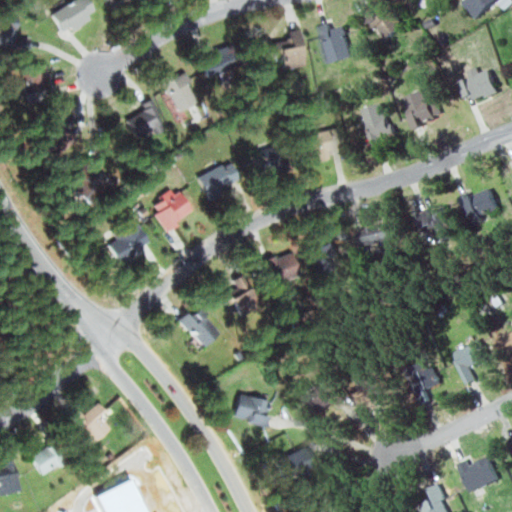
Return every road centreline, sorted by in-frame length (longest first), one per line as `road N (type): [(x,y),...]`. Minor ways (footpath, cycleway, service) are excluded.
road 1 (residential): [(249,511),(166,380),(116,324),(83,306),(97,343),(215,511)]
road 2 (residential): [(511,129),(396,180),(256,218),(116,324)]
road 3 (residential): [(261,0),(187,20),(100,72)]
road 4 (residential): [(116,324),(0,422)]
road 5 (residential): [(83,306),(43,260),(0,187)]
road 6 (residential): [(511,398),(388,455)]
